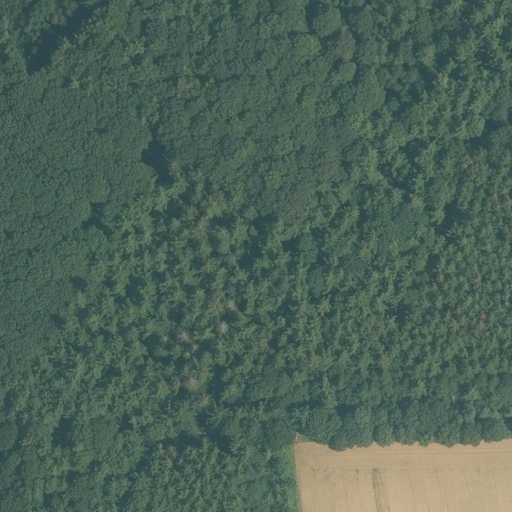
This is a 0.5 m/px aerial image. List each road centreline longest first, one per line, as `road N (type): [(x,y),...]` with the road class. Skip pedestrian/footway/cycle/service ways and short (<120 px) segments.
road 1 (track): [(293,433),(297,241),(0,73)]
road 2 (unclassified): [(511,434),(0,436)]
